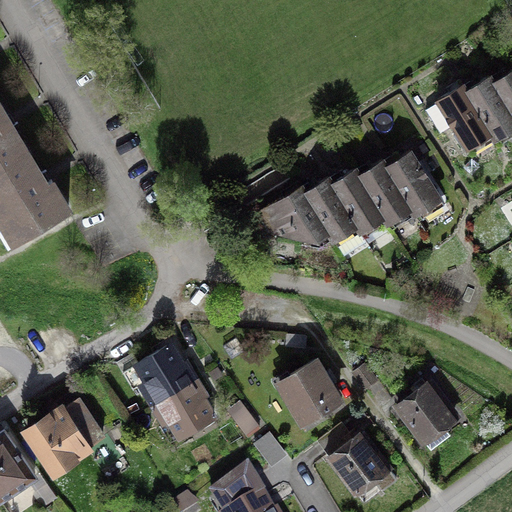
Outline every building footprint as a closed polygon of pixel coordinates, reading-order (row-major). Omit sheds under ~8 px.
[(511,90),(504,79),(479,96),(509,143),(511,140),(511,90)] [(474,90),(448,107),(478,153),(504,137),(474,90)] [(68,205),(0,99),(0,215),(15,239),(68,205)] [(315,186),(277,211),(294,239),(341,247),(367,230),(377,244),(422,215),(427,222),(451,207),(419,158),(402,169),(398,163),(376,178),(370,169),(347,184),(343,179),(320,194),(315,186)] [(307,341),(294,349),(303,363),(316,355),(307,341)] [(227,421),(184,346),(144,373),(152,388),(147,391),(165,422),(179,428),(189,442),(227,421)] [(328,361),(288,385),(316,430),(356,406),(328,361)] [(371,373),(359,381),(371,399),(382,392),(371,373)] [(436,388),(403,411),(428,448),(462,425),(436,388)] [(24,428),(52,469),(103,434),(75,393),(24,428)] [(372,439),(337,462),(365,503),(399,479),(372,439)] [(0,451),(0,490),(19,478),(0,451)] [(273,511),(250,471),(193,504),(197,511),(273,511)]
